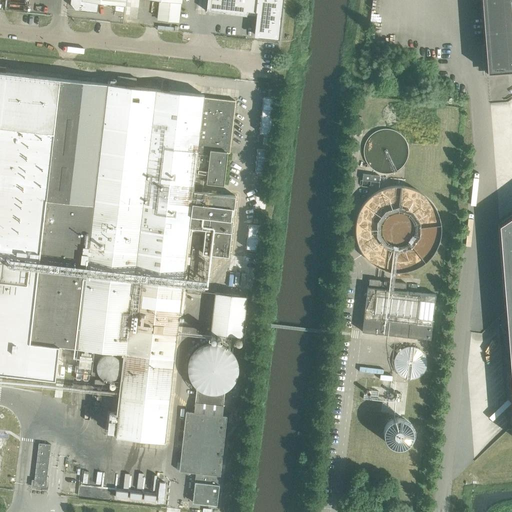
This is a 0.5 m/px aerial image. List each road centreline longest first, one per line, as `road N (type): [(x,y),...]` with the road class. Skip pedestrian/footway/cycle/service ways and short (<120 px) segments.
road 1 (residential): [(418,0),(471,55),(482,154),(441,511)]
road 2 (unclassified): [(258,57),(0,24)]
